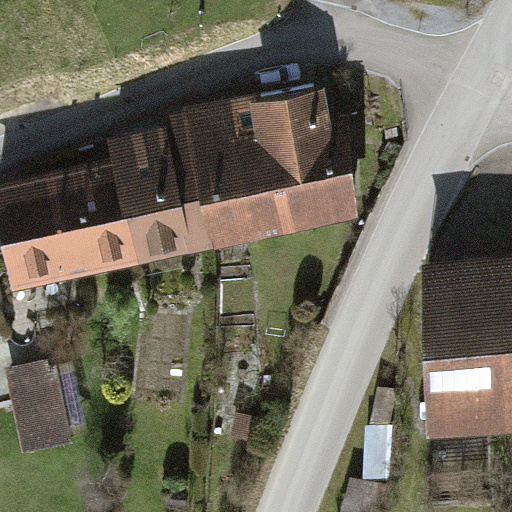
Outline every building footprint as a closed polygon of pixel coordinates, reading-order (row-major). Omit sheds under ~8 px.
[(330,79),(238,94),(268,229),(363,212),(354,109),(337,112),(330,79)] [(238,94),(188,106),(218,240),(268,229),(238,94)] [(112,135),(116,154),(138,257),(218,240),(188,106),(160,112),(163,125),(112,135)] [(116,154),(0,178),(0,203),(17,283),(138,257),(116,154)] [(511,251),(419,257),(428,429),(511,424),(511,251)] [(56,355),(8,366),(27,450),(75,439),(56,355)] [(367,425),(364,477),(390,480),(391,422),(396,387),(379,385),(372,425),(367,425)] [(240,411),(234,432),(252,438),(259,416),(240,411)] [(351,476),(341,511),(382,511),(390,486),(351,476)]
